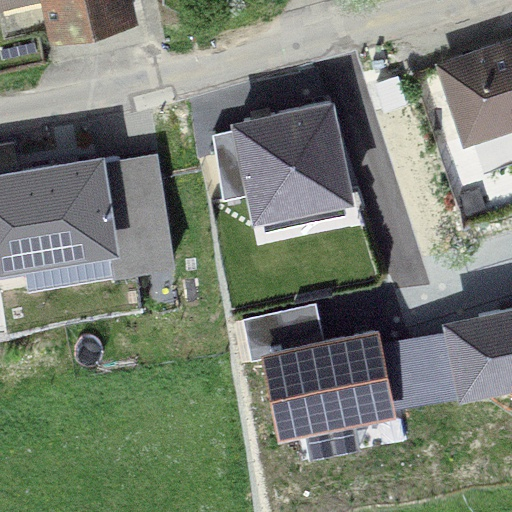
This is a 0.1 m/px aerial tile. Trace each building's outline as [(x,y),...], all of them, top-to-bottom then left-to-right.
[(131,0),(0,0),(0,11),(2,21),(46,11),(54,48),(138,29),(131,0)] [(511,47),(443,74),(474,156),(511,141),(511,47)] [(356,202),(334,103),(232,125),(254,225),(356,202)] [(0,277),(120,257),(104,158),(0,174),(0,277)] [(511,392),(511,310),(442,325),(459,404),(511,392)] [(397,422),(378,329),(258,353),(277,446),(397,422)]
